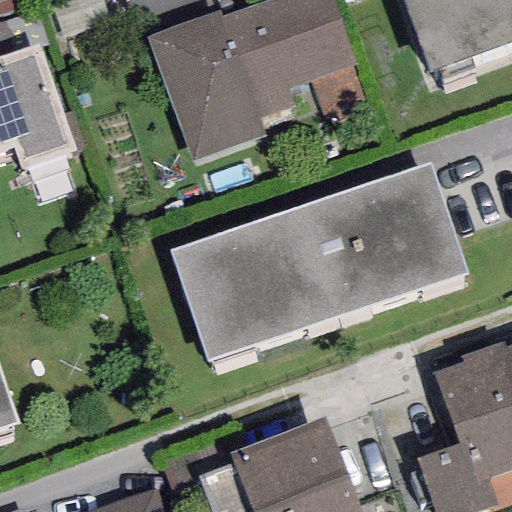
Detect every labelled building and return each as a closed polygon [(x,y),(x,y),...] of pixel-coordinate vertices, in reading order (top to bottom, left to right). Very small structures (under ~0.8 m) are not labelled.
[(220,16),(145,42),(189,168),(264,142),(258,122),(292,110),(286,94),(357,70),(332,0),(281,0),(222,21),(220,16)] [(511,0),(399,0),(429,82),(511,52),(511,0)] [(37,51),(0,63),(0,158),(13,154),(21,177),(75,158),(37,51)] [(430,173),(170,260),(206,368),(466,281),(430,173)] [(462,370),(433,381),(458,452),(415,467),(431,511),(496,511),(487,485),(511,475),(511,353),(505,356),(502,348),(460,363),(462,370)] [(0,381),(0,437),(17,432),(0,381)] [(234,472),(198,485),(208,511),(356,511),(324,426),(230,461),(234,472)] [(162,511),(157,493),(99,511),(162,511)]
